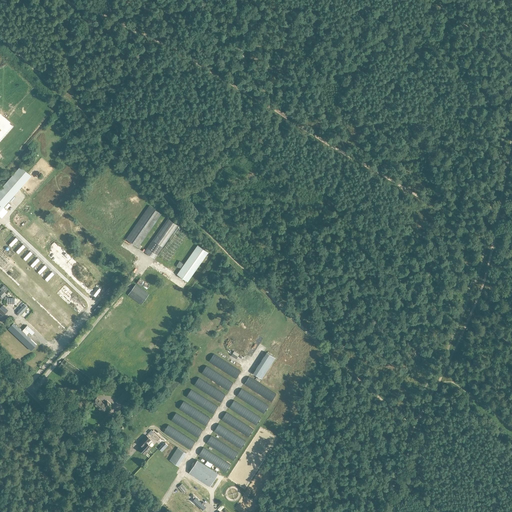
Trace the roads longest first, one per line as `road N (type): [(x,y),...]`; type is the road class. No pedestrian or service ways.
road 1 (unclassified): [(155,511),(0,361)]
road 2 (track): [(442,374),(376,511)]
